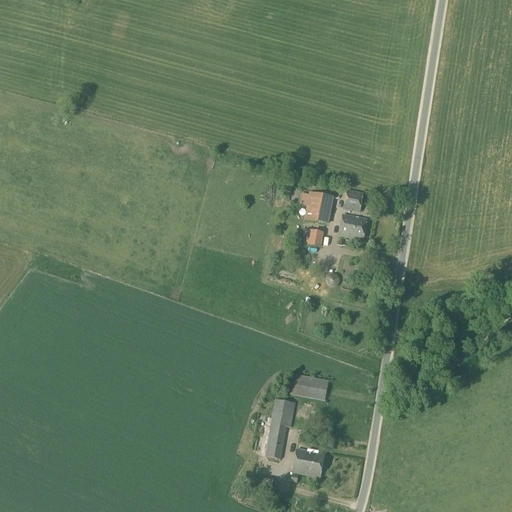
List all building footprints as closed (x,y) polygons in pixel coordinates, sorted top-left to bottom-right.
[(360,214),(363,194),(347,191),(343,211),(360,214)] [(328,226),(334,198),(309,193),(303,221),(328,226)] [(363,242),(367,220),(343,216),(339,237),(363,242)] [(320,249),(323,233),(308,231),(305,246),(320,249)] [(403,249),(401,236),(388,238),(390,251),(403,249)] [(337,283),(337,281),(336,279),(334,278),(332,278),(330,278),(328,279),(327,281),(326,283),(326,285),(327,287),(329,288),(331,289),(333,288),(335,287),(337,285),(337,283)] [(324,402),(328,383),(293,376),(289,395),(324,402)] [(290,429),(294,404),(275,401),(265,458),(281,461),(287,428),(290,429)] [(308,452),(297,450),(291,483),(297,484),(298,476),(320,479),(324,455),(318,454),(318,453),(308,451),(308,452)] [(270,497),(273,482),(253,478),(250,493),(270,497)]
